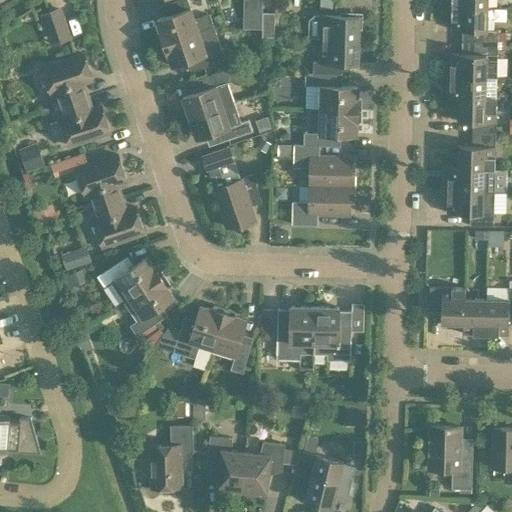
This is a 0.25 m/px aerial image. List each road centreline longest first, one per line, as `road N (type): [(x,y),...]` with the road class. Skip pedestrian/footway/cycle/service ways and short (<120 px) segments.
road 1 (residential): [(394,270),(212,263),(192,240),(115,0)]
road 2 (residential): [(0,497),(47,501),(67,489),(74,446),(0,226)]
road 3 (residential): [(394,270),(404,0)]
road 4 (residential): [(377,511),(389,482),(393,377)]
